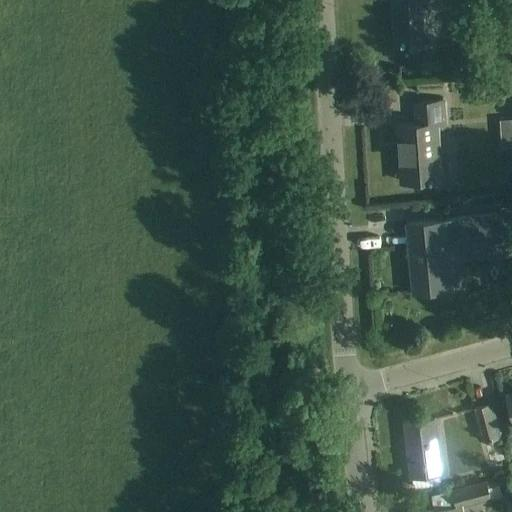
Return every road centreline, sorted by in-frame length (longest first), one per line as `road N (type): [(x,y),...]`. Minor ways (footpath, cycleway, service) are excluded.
road 1 (residential): [(353,394),(327,0)]
road 2 (residential): [(353,394),(511,349)]
